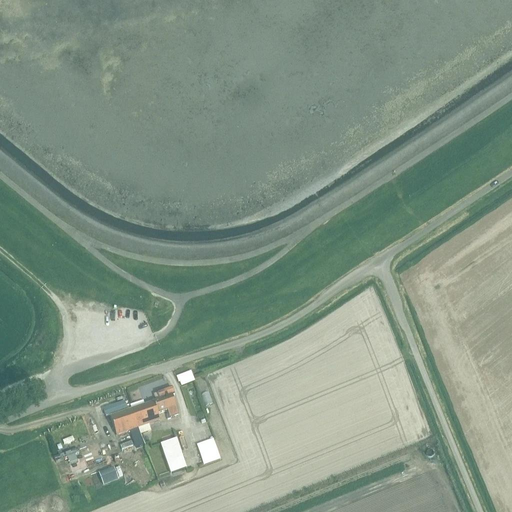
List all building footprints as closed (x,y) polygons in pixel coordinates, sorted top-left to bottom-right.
[(181,387),(194,382),(190,373),(177,378),(179,382),(180,382),(181,387)] [(143,401),(130,406),(131,410),(138,429),(140,434),(150,431),(148,425),(160,421),(157,414),(166,412),(166,415),(167,420),(170,419),(170,417),(178,415),(172,397),(174,396),(171,388),(153,395),(156,402),(144,406),(143,401)] [(131,410),(110,417),(116,436),(138,429),(131,410)] [(176,440),(160,445),(167,465),(183,460),(176,440)] [(213,440),(196,446),(203,465),(220,460),(213,440)] [(103,485),(118,479),(114,469),(99,475),(103,485)] [(88,482),(94,480),(92,471),(85,472),(88,482)]
